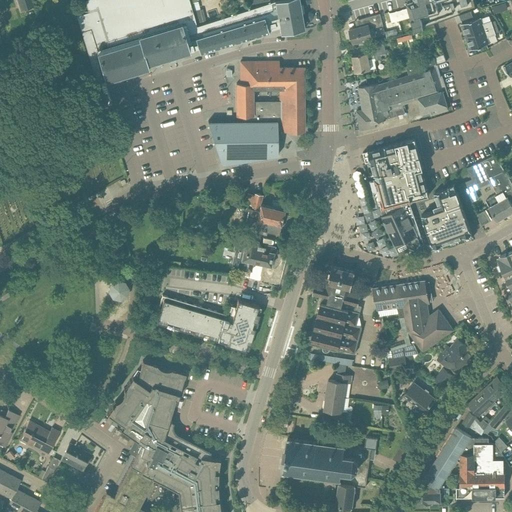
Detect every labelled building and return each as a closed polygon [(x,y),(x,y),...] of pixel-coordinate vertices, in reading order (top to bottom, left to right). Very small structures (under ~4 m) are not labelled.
[(17,0),(21,11),(33,7),(31,0),(17,0)] [(200,52),(269,31),(268,29),(279,26),(281,34),(305,29),(299,0),(277,0),(275,1),(197,26),(189,0),(85,0),(88,12),(76,15),(96,79),(190,51),(189,48),(198,46),(200,52)] [(411,0),(407,2),(414,29),(433,23),(461,13),(478,7),(475,0),(411,0)] [(508,9),(506,2),(492,7),(494,14),(508,9)] [(471,11),(460,15),(462,21),(474,17),(471,11)] [(380,13),(361,19),(363,25),(349,29),(353,43),(372,38),(370,29),(383,25),(380,13)] [(462,23),(461,24),(462,24),(466,37),(494,27),(492,21),(491,20),(483,23),(481,18),(481,17),(462,23)] [(434,24),(421,28),(424,35),(436,30),(434,24)] [(494,27),(466,37),(470,49),(470,50),(490,43),(490,42),(489,43),(488,37),(496,34),(496,33),(494,27)] [(382,60),(381,55),(385,54),(385,53),(388,52),(387,49),(384,50),(383,44),(371,46),(372,51),(353,55),(356,72),(376,68),(375,61),(382,60)] [(418,98),(443,91),(443,90),(444,90),(446,89),(437,62),(436,57),(432,58),(406,66),(409,75),(379,84),(378,83),(359,87),(363,109),(357,111),(360,130),(376,127),(375,121),(385,119),(385,118),(405,113),(402,104),(418,99),(418,98)] [(247,62),(247,61),(240,61),(240,83),(236,83),(237,120),(208,121),(222,165),(278,155),(277,130),(303,130),(303,67),(279,67),(279,61),(247,62)] [(505,66),(503,67),(507,74),(509,73),(511,77),(511,76),(511,75),(511,61),(506,66),(505,65),(505,66)] [(18,80),(7,85),(8,88),(6,89),(8,95),(24,88),(22,83),(20,83),(18,80)] [(448,109),(443,91),(418,98),(418,99),(423,112),(429,110),(431,114),(448,109)] [(511,140),(510,135),(499,140),(501,146),(511,141),(511,140)] [(369,150),(368,150),(371,161),(374,174),(374,175),(375,175),(376,178),(375,178),(376,179),(383,206),(383,207),(384,207),(409,200),(412,200),(429,195),(427,190),(428,189),(427,189),(422,168),(423,167),(423,165),(420,166),(418,157),(421,157),(420,155),(419,155),(415,138),(405,141),(385,146),(369,150)] [(493,139),(480,145),(485,156),(498,150),(493,139)] [(473,165),(478,183),(488,178),(497,194),(486,200),(497,219),(511,210),(511,204),(509,199),(511,197),(511,182),(495,154),(483,160),(473,165)] [(471,179),(458,185),(472,217),(476,215),(471,203),(466,194),(464,189),(478,183),(473,165),(467,168),(469,174),(471,179)] [(478,183),(464,189),(466,194),(479,188),(480,187),(478,183)] [(431,211),(422,214),(423,216),(422,216),(426,225),(430,236),(433,245),(434,247),(442,243),(448,241),(457,237),(463,235),(463,236),(472,233),(471,231),(472,231),(468,222),(467,218),(464,209),(460,199),(457,190),(451,192),(449,187),(444,189),(443,189),(435,192),(439,204),(434,206),(436,209),(431,211)] [(243,229),(254,231),(263,234),(264,233),(263,233),(264,229),(278,232),(280,224),(280,225),(284,209),(282,209),(283,202),(273,199),(271,206),(261,204),(263,195),(254,193),(250,208),(249,208),(243,229)] [(387,214),(382,216),(399,254),(411,249),(416,251),(423,247),(422,245),(424,244),(409,200),(384,207),(387,214)] [(479,213),(483,227),(493,224),(489,210),(479,213)] [(235,249),(231,267),(251,271),(249,279),(259,282),(263,264),(270,265),(270,266),(271,266),(271,265),(271,264),(273,263),(273,260),(272,259),(273,252),(274,253),(275,246),(264,244),(264,246),(262,246),(257,245),(255,244),(257,235),(247,233),(246,239),(236,237),(234,249),(235,249)] [(511,250),(500,257),(498,261),(510,287),(511,287),(511,288),(511,292),(509,294),(511,300),(511,250)] [(315,285),(312,294),(322,296),(358,305),(359,306),(362,295),(350,292),(355,271),(332,265),(326,288),(315,285)] [(400,283),(402,296),(405,296),(406,306),(397,307),(399,317),(405,316),(408,331),(422,351),(454,329),(439,309),(429,315),(427,303),(429,303),(425,280),(424,279),(400,283)] [(378,310),(397,307),(406,306),(405,296),(402,296),(400,283),(373,287),(378,310)] [(258,306),(259,305),(238,298),(231,320),(228,319),(225,317),(226,314),(162,295),(158,309),(158,310),(159,306),(161,307),(157,322),(166,325),(167,324),(166,324),(167,322),(173,323),(172,327),(173,324),(179,325),(179,327),(178,329),(188,332),(189,328),(194,330),(194,332),(193,333),(203,336),(204,333),(209,334),(209,336),(208,338),(218,341),(219,338),(225,340),(224,342),(246,349),(246,348),(245,348),(247,342),(249,342),(248,343),(250,343),(259,312),(258,312),(256,311),(257,305),(258,306)] [(310,341),(323,345),(323,346),(323,347),(323,348),(324,348),(325,349),(326,350),(327,350),(328,349),(329,349),(330,348),(330,347),(355,353),(362,326),(357,325),(360,312),(356,311),(358,305),(322,296),(310,341)] [(451,368),(455,372),(459,367),(473,350),(459,339),(452,349),(448,346),(438,359),(451,368)] [(418,353),(413,343),(411,343),(391,349),(393,357),(413,354),(418,353)] [(413,354),(393,357),(389,358),(391,370),(417,366),(413,354)] [(106,491),(94,511),(143,511),(144,511),(139,506),(154,477),(178,490),(180,511),(221,511),(220,508),(218,495),(217,481),(218,471),(220,458),(202,455),(202,452),(165,433),(175,397),(178,398),(186,373),(172,369),(171,375),(146,367),(148,363),(142,360),(137,379),(132,378),(133,376),(132,376),(124,388),(124,392),(122,395),(117,400),(115,401),(107,413),(121,422),(119,426),(117,425),(136,438),(131,448),(137,451),(114,495),(106,491)] [(435,379),(445,386),(453,375),(444,368),(435,379)] [(329,380),(327,394),(343,396),(345,382),(352,383),(353,375),(337,373),(336,380),(328,379),(328,380),(329,380)] [(497,376),(483,389),(494,400),(508,387),(497,376)] [(390,387),(388,379),(378,381),(380,389),(390,387)] [(404,395),(417,405),(425,411),(426,410),(425,410),(429,405),(430,405),(435,399),(427,393),(413,382),(404,395)] [(494,400),(483,389),(469,403),(469,404),(466,406),(471,410),(473,408),(479,414),(494,400)] [(343,396),(327,394),(325,408),(324,408),(324,409),(332,410),(331,417),(346,419),(347,412),(341,411),(343,396)] [(511,406),(507,403),(491,421),(497,426),(504,418),(511,408),(511,406)] [(374,416),(388,416),(389,404),(375,404),(374,416)] [(11,427),(13,428),(20,415),(8,409),(5,416),(0,414),(0,444),(5,447),(13,432),(9,431),(11,427)] [(470,411),(463,422),(469,426),(476,415),(470,411)] [(29,420),(19,439),(47,454),(59,431),(52,427),(49,432),(41,427),(41,426),(29,420)] [(482,420),(478,426),(483,431),(488,425),(482,420)] [(457,427),(446,444),(460,453),(471,436),(457,427)] [(366,486),(370,458),(375,459),(378,438),(366,436),(365,447),(297,437),(297,439),(289,438),(287,437),(287,439),(287,446),(286,446),(283,463),(284,463),(283,470),(283,472),(285,472),(292,473),(292,474),(331,480),(331,478),(339,479),(339,481),(335,511),(345,511),(351,511),(352,507),(355,485),(366,486)] [(503,472),(503,460),(507,460),(502,452),(499,449),(496,443),(489,443),(489,437),(475,437),(471,436),(460,453),(460,486),(457,486),(457,496),(505,496),(505,486),(505,472),(503,472)] [(499,436),(495,441),(496,443),(499,449),(502,452),(508,446),(499,436)] [(402,450),(409,454),(410,455),(417,443),(410,438),(402,450)] [(69,444),(61,458),(82,469),(90,455),(69,444)] [(446,444),(435,462),(449,471),(460,453),(446,444)] [(424,479),(430,483),(438,488),(449,471),(435,462),(424,479)] [(42,478),(49,482),(56,470),(48,466),(42,478)] [(5,495),(11,498),(16,488),(16,489),(21,480),(11,475),(11,476),(8,474),(0,489),(0,490),(5,493),(5,495)] [(438,488),(430,483),(428,486),(419,486),(419,503),(432,503),(432,501),(440,501),(441,488),(438,488)] [(13,508),(19,511),(27,496),(25,494),(25,493),(16,489),(16,488),(11,498),(6,507),(12,510),(13,508)] [(160,506),(163,498),(151,492),(148,499),(160,506)] [(34,511),(35,510),(36,510),(41,501),(31,496),(30,497),(27,496),(19,511),(34,511)]
